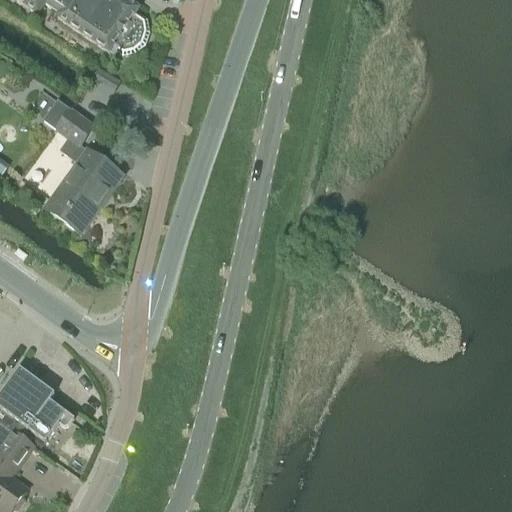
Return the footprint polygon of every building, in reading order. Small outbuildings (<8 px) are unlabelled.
[(10,0),(38,18),(46,8),(60,17),(58,21),(109,56),(112,52),(123,60),(136,57),(146,49),(150,36),(148,23),(137,16),(139,12),(120,0),(10,0)] [(57,105),(43,124),(56,134),(68,142),(79,150),(93,131),(70,115),(57,105)] [(77,167),(44,213),(80,238),(87,228),(122,180),(87,154),(86,155),(79,150),(68,142),(59,155),(77,167)] [(0,399),(0,426),(21,441),(27,434),(44,447),(58,428),(62,431),(67,431),(73,424),(49,406),(51,403),(54,399),(19,374),(0,399)] [(0,466),(11,474),(29,450),(30,448),(21,441),(0,426),(0,466)] [(37,441),(32,447),(40,453),(45,447),(37,441)] [(0,511),(18,511),(24,505),(22,501),(27,495),(10,482),(14,476),(11,474),(0,466),(0,511)]
